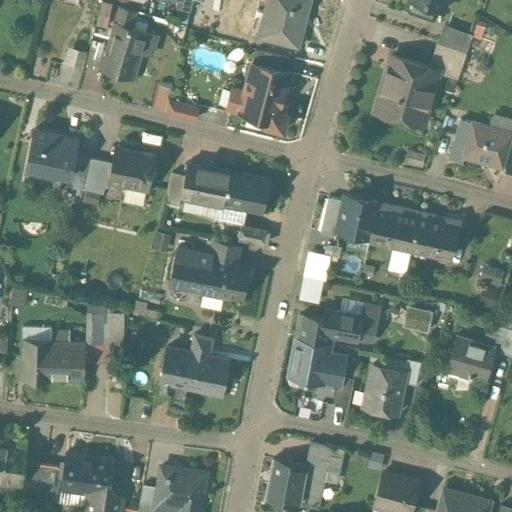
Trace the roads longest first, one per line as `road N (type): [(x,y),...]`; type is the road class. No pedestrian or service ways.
road 1 (residential): [(0,85),(312,160)]
road 2 (residential): [(312,160),(258,416)]
road 3 (residential): [(258,416),(511,481)]
road 4 (residential): [(0,411),(250,455)]
road 5 (residential): [(312,160),(511,207)]
road 6 (residential): [(356,0),(312,160)]
